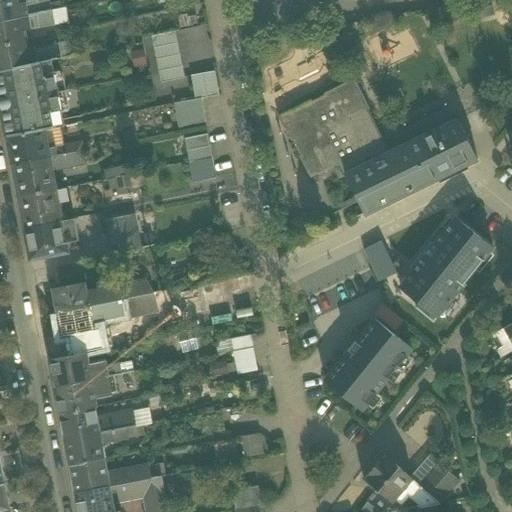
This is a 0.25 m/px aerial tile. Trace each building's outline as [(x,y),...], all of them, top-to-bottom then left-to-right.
[(0,0),(0,21),(23,17),(19,0),(0,0)] [(19,0),(23,17),(51,11),(49,4),(48,0),(19,0)] [(49,4),(51,11),(52,11),(64,8),(63,2),(49,4)] [(51,11),(23,17),(26,31),(55,25),(52,11),(51,11)] [(0,45),(28,40),(26,31),(23,17),(0,21),(0,45)] [(175,32),(151,37),(161,83),(185,78),(175,32)] [(0,70),(38,62),(35,49),(30,50),(28,40),(0,45),(0,70)] [(58,44),(35,49),(38,62),(52,60),(61,58),(58,44)] [(52,60),(38,62),(0,70),(0,88),(2,98),(0,98),(3,110),(4,110),(6,121),(5,121),(8,137),(44,130),(45,131),(60,127),(64,126),(52,60)] [(214,71),(191,76),(195,100),(199,99),(219,96),(214,71)] [(298,157),(309,179),(340,164),(345,175),(369,163),(348,120),(368,110),(370,109),(355,79),(324,94),(325,96),(311,103),(310,101),(279,116),(291,142),(293,141),(300,156),(298,157)] [(177,104),(181,125),(204,121),(199,99),(195,100),(177,104)] [(389,153),(368,110),(348,120),(369,163),(389,153)] [(365,215),(441,178),(478,160),(458,120),(389,153),(369,163),(345,175),(344,175),(365,215)] [(45,131),(48,149),(55,148),(55,149),(64,147),(60,127),(45,131)] [(13,165),(50,158),(48,149),(45,131),(44,130),(8,137),(13,165)] [(185,140),(189,163),(211,158),(212,158),(207,135),(185,140)] [(55,149),(57,157),(83,152),(81,143),(64,147),(55,149)] [(55,148),(48,149),(50,158),(57,157),(55,149),(55,148)] [(57,157),(50,158),(52,171),(85,165),(83,152),(57,157)] [(56,190),(52,171),(50,158),(13,165),(19,197),(56,190)] [(215,178),(211,158),(189,163),(188,163),(192,182),(215,178)] [(117,177),(119,188),(130,186),(128,175),(117,177)] [(19,197),(25,228),(62,221),(56,190),(19,197)] [(106,220),(113,254),(114,254),(141,249),(134,214),(106,220)] [(493,248),(456,218),(400,287),(438,317),(493,248)] [(62,221),(66,243),(79,241),(74,219),(62,221)] [(66,243),(62,221),(25,228),(31,260),(68,253),(66,243)] [(225,231),(201,236),(204,249),(227,244),(225,231)] [(382,241),(364,250),(380,282),(397,273),(382,241)] [(118,269),(114,254),(113,254),(99,258),(103,273),(118,269)] [(56,267),(59,279),(83,274),(81,262),(56,267)] [(218,302),(226,300),(243,296),(238,275),(213,280),(218,302)] [(144,279),(120,284),(122,300),(147,295),(144,279)] [(89,307),(122,300),(120,284),(119,280),(97,284),(98,289),(86,291),(89,307)] [(57,313),(89,307),(86,291),(85,283),(53,289),(57,313)] [(157,312),(157,311),(154,293),(147,295),(122,300),(125,314),(132,318),(157,312)] [(248,319),(243,296),(226,300),(231,323),(248,319)] [(122,300),(89,307),(92,321),(103,319),(125,314),(122,300)] [(94,330),(92,321),(89,307),(57,313),(62,337),(69,335),(94,330)] [(125,314),(103,319),(106,334),(128,329),(125,314)] [(325,380),(363,410),(412,349),(374,319),(356,341),(355,340),(348,349),(349,350),(325,380)] [(511,323),(503,329),(511,343),(511,323)] [(146,335),(153,339),(162,337),(161,330),(151,325),(146,335)] [(511,351),(511,343),(503,329),(495,333),(503,347),(497,350),(502,358),(511,351)] [(94,330),(69,335),(73,356),(87,353),(101,350),(104,349),(100,330),(94,330)] [(201,342),(199,331),(179,335),(181,345),(197,342),(201,342)] [(238,373),(258,370),(251,335),(232,339),(234,351),(238,373)] [(234,351),(232,339),(216,342),(218,354),(234,351)] [(197,342),(181,345),(183,354),(199,350),(197,342)] [(89,364),(104,361),(101,350),(87,353),(89,364)] [(55,388),(92,380),(91,371),(89,364),(87,353),(73,356),(50,360),(55,388)] [(89,364),(91,371),(105,369),(104,361),(89,364)] [(226,361),(210,363),(212,377),(228,375),(226,361)] [(118,366),(120,374),(133,372),(131,363),(118,366)] [(118,366),(105,369),(107,377),(120,374),(118,366)] [(92,380),(107,377),(105,369),(91,371),(92,380)] [(110,393),(108,387),(107,377),(92,380),(95,396),(110,393)] [(97,407),(95,396),(92,380),(55,388),(60,414),(95,407),(97,407)] [(65,440),(100,433),(98,419),(95,407),(60,414),(65,440)] [(132,412),(135,426),(143,425),(151,423),(148,409),(132,412)] [(132,412),(98,419),(100,433),(126,428),(135,426),(132,412)] [(201,415),(204,434),(224,430),(221,412),(201,415)] [(126,428),(128,439),(145,436),(143,425),(135,426),(126,428)] [(126,428),(100,433),(103,444),(128,439),(126,428)] [(106,460),(103,444),(100,433),(65,440),(70,466),(106,460)] [(246,456),(265,453),(262,433),(243,437),(246,456)] [(430,455),(410,478),(413,480),(419,485),(438,463),(430,455)] [(393,502),(396,499),(413,480),(410,478),(386,456),(366,478),(393,502)] [(75,493),(110,486),(109,477),(106,460),(70,466),(75,493)] [(419,485),(439,504),(440,503),(459,482),(438,463),(419,485)] [(149,467),(151,479),(162,476),(165,476),(163,464),(149,466),(149,467)] [(114,476),(109,477),(110,486),(151,479),(149,467),(149,466),(149,465),(114,471),(113,472),(114,476)] [(151,479),(110,486),(114,504),(143,499),(146,511),(145,511),(169,511),(162,476),(151,479)] [(419,485),(413,480),(396,499),(401,503),(409,495),(423,507),(432,506),(440,504),(440,503),(439,504),(419,485)] [(4,483),(0,484),(0,509),(9,508),(4,483)] [(115,511),(114,504),(110,486),(75,493),(78,511),(121,511),(115,511)] [(232,492),(236,510),(259,505),(262,505),(259,486),(232,492)] [(362,511),(378,511),(367,503),(362,511)]
